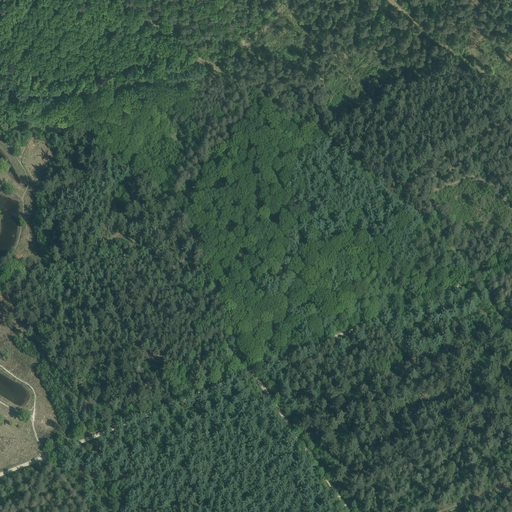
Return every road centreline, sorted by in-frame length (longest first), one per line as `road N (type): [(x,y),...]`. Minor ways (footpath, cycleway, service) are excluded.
road 1 (track): [(252,372),(182,214),(49,107)]
road 2 (track): [(252,372),(511,262)]
road 3 (track): [(390,191),(203,53)]
road 4 (track): [(252,372),(44,456)]
road 5 (track): [(511,332),(460,255),(390,191)]
road 6 (track): [(203,53),(157,71),(33,91)]
road 7 (track): [(351,511),(252,372)]
road 8 (track): [(390,191),(511,119)]
road 9 (track): [(511,86),(400,0)]
